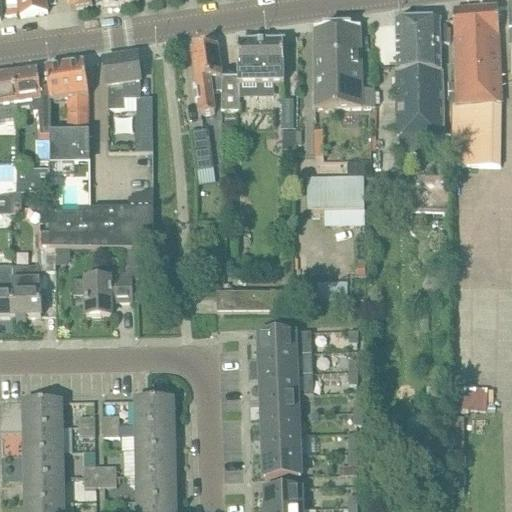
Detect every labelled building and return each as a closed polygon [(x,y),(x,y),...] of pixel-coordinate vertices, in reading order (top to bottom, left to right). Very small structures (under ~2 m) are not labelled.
[(17,0),(20,18),(48,15),(46,0),(17,0)] [(70,0),(72,11),(93,8),(91,0),(70,0)] [(95,0),(96,8),(117,7),(116,0),(95,0)] [(454,12),(456,107),(452,107),(454,168),(499,168),(500,106),(498,9),(454,12)] [(440,22),(421,23),(422,60),(415,61),(416,69),(422,69),(422,78),(443,78),(443,73),(441,73),(441,45),(447,45),(447,27),(440,27),(440,22)] [(422,60),(421,23),(395,24),(398,137),(400,137),(400,155),(423,154),(423,137),(444,136),(443,78),(422,78),(422,69),(416,69),(415,61),(422,60)] [(315,112),(374,110),(374,91),(363,91),(360,29),(315,31),(315,112)] [(222,78),(222,98),(222,114),(240,114),(239,87),(285,87),(284,44),(238,44),(239,78),(222,78)] [(201,117),(214,115),(215,115),(210,81),(221,79),(217,48),(192,51),(201,117)] [(136,100),(137,120),(137,142),(153,141),(152,100),(140,100),(140,84),(137,59),(104,63),(108,89),(108,112),(125,112),(124,101),(136,100)] [(51,139),(51,162),(90,162),(89,135),(88,135),(88,99),(89,99),(85,67),(84,66),(46,71),(46,72),(50,100),(50,105),(51,105),(68,102),(68,135),(52,135),(51,135),(51,139)] [(50,105),(50,100),(42,101),(38,73),(13,76),(17,106),(39,103),(43,139),(51,139),(51,135),(52,135),(51,105),(50,105)] [(0,78),(0,120),(14,119),(13,107),(17,106),(13,76),(0,78)] [(284,103),(283,132),(294,132),(294,103),(284,103)] [(196,173),(205,171),(214,170),(208,132),(191,134),(196,173)] [(137,142),(135,142),(135,154),(153,154),(153,141),(137,142)] [(48,172),(17,172),(17,192),(48,192),(48,172)] [(365,215),(364,181),(307,182),(308,216),(365,215)] [(21,196),(11,197),(11,217),(22,217),(21,196)] [(89,215),(50,215),(50,251),(54,251),(56,251),(124,252),(138,252),(139,253),(154,252),(153,212),(153,211),(89,212),(89,215)] [(56,274),(54,251),(50,251),(43,252),(43,274),(56,274)] [(138,252),(124,252),(124,280),(74,281),(74,299),(86,299),(86,318),(111,318),(111,305),(131,305),(131,282),(138,282),(138,252)] [(365,267),(357,267),(357,277),(365,277),(365,267)] [(26,293),(13,294),(13,320),(41,319),(41,293),(40,293),(39,271),(26,272),(26,293)] [(0,320),(13,320),(13,294),(0,294),(0,320)] [(293,295),(217,295),(217,315),(293,315),(293,295)] [(358,346),(358,334),(350,334),(350,346),(358,346)] [(260,358),(296,357),(295,336),(259,337),(260,358)] [(297,377),(296,357),(260,358),(261,379),(297,377)] [(349,375),(358,375),(358,363),(350,363),(349,375)] [(358,375),(349,375),(349,387),(358,387),(358,375)] [(298,398),(297,377),(261,379),(261,399),(298,398)] [(299,418),(298,398),(261,399),(262,420),(299,418)] [(136,429),(175,428),(174,403),(135,404),(136,429)] [(355,416),(363,416),(363,404),(355,404),(355,416)] [(24,431),(63,430),(62,405),(23,406),(24,431)] [(363,416),(355,416),(354,428),(363,428),(363,416)] [(299,418),(262,420),(263,440),(299,439),(299,418)] [(77,430),(94,429),(93,419),(77,419),(77,430)] [(102,430),(119,430),(118,419),(102,419),(102,430)] [(175,428),(136,429),(136,454),(175,453),(175,428)] [(94,429),(77,430),(78,441),(94,440),(94,429)] [(63,456),(63,430),(24,431),(24,457),(63,456)] [(119,440),(119,430),(102,430),(103,441),(119,440)] [(300,459),(299,439),(263,440),(264,461),(300,459)] [(349,445),(349,457),(357,457),(357,445),(349,445)] [(176,478),(175,453),(136,454),(137,479),(176,478)] [(63,456),(24,457),(25,482),(64,481),(63,456)] [(357,457),(349,457),(349,469),(357,469),(357,457)] [(301,480),(300,459),(264,461),(265,482),(301,480)] [(115,469),(99,470),(99,480),(116,480),(115,469)] [(99,480),(99,470),(83,470),(83,481),(99,480)] [(176,504),(176,478),(137,479),(137,504),(176,504)] [(99,480),(83,481),(83,492),(100,491),(99,480)] [(116,480),(99,480),(100,491),(116,491),(116,480)] [(64,481),(25,482),(25,507),(64,506),(64,481)] [(265,511),(302,511),(301,491),(265,493),(265,511)] [(349,511),(357,511),(357,499),(349,499),(349,511)]
